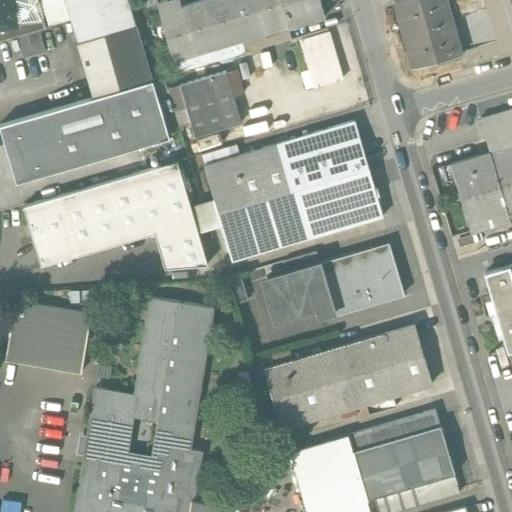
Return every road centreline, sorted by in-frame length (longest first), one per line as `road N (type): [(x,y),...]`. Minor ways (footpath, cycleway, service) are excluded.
road 1 (unclassified): [(391,113),(510,511)]
road 2 (residential): [(391,113),(511,80)]
